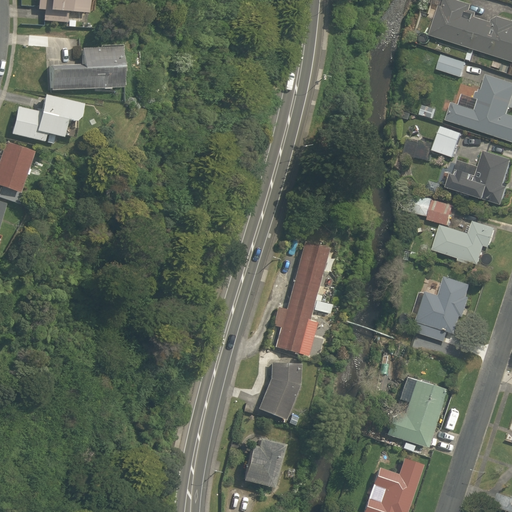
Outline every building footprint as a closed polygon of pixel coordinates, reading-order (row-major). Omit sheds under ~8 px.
[(43,21),(67,23),(68,12),(87,14),(87,0),(38,0),(37,10),(44,11),(43,21)] [(429,36),(511,62),(511,21),(498,17),(497,22),(492,20),(491,23),(475,18),(477,13),(470,11),(472,6),(453,0),(445,0),(443,8),(439,6),(429,36)] [(388,33),(371,32),(369,75),(386,76),(388,33)] [(424,40),(419,38),(416,44),(422,46),(424,40)] [(50,67),(51,92),(122,88),(119,48),(82,49),(83,65),(50,67)] [(438,70),(462,78),(467,63),(443,56),(438,70)] [(447,121),(511,142),(511,116),(508,115),(511,103),(511,83),(488,76),(482,94),(477,92),(474,99),(479,101),(476,111),(453,103),(447,121)] [(10,134),(42,142),(44,134),(61,138),(62,136),(73,138),(81,104),(43,96),(39,112),(16,107),(10,134)] [(420,117),(428,119),(432,106),(424,104),(420,117)] [(433,151),(454,159),(463,135),(442,128),(433,151)] [(0,189),(0,198),(18,205),(22,194),(18,192),(32,152),(4,143),(0,154),(0,187),(1,187),(0,189)] [(504,186),(511,161),(511,160),(485,152),(480,168),(459,161),(457,170),(456,176),(454,175),(449,189),(502,206),(508,187),(504,186)] [(404,211),(428,217),(433,197),(409,191),(404,211)] [(448,226),(454,203),(435,198),(428,221),(448,226)] [(470,262),(480,265),(485,247),(491,249),(497,229),(474,222),(470,235),(442,226),(434,251),(430,249),(428,256),(436,258),(438,253),(460,260),(459,262),(469,265),(470,262)] [(410,224),(411,234),(424,233),(423,228),(419,229),(418,223),(410,224)] [(275,348),(300,354),(328,249),(303,242),(275,348)] [(427,255),(429,247),(422,245),(420,253),(427,255)] [(408,261),(410,253),(404,251),(402,259),(408,261)] [(427,257),(412,252),(410,257),(419,260),(417,264),(424,266),(427,257)] [(471,286),(445,277),(443,284),(432,280),(427,295),(426,294),(417,322),(418,322),(415,332),(446,342),(449,332),(455,334),(461,317),(464,318),(471,298),(467,297),(471,286)] [(257,409),(284,421),(299,385),(299,364),(270,363),(270,379),(257,409)] [(426,448),(444,390),(430,386),(428,382),(419,379),(419,381),(404,377),(397,399),(405,402),(402,414),(391,411),(384,435),(426,448)] [(241,480),(271,488),(282,445),(257,438),(255,447),(250,445),(241,480)] [(405,511),(421,465),(401,458),(396,474),(377,468),(371,485),(383,489),(378,503),(366,499),(361,511),(405,511)] [(511,511),(511,497),(500,494),(496,508),(511,511)]
